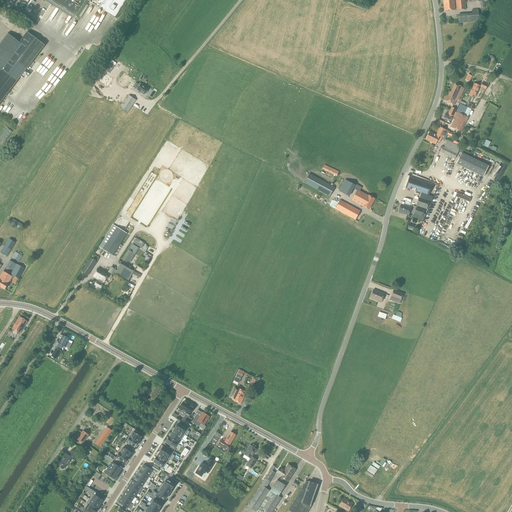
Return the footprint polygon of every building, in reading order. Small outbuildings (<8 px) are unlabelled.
[(43,0),(72,18),(74,15),(77,17),(88,1),(114,17),(124,0),(43,0)] [(442,0),(444,11),(455,10),(453,0),(442,0)] [(455,0),(457,10),(466,9),(464,0),(455,0)] [(488,1),(487,0),(471,0),(471,2),(480,1),(481,8),(485,8),(484,2),(488,1)] [(458,23),(479,21),(478,9),(472,10),(472,13),(458,14),(458,23)] [(59,10),(53,22),(57,23),(62,12),(59,10)] [(15,25),(18,20),(7,12),(4,16),(15,25)] [(37,20),(36,22),(48,30),(49,27),(37,20)] [(33,31),(31,33),(44,44),(46,42),(33,31)] [(0,41),(0,102),(44,45),(26,32),(19,42),(7,33),(0,41)] [(38,74),(45,62),(41,60),(35,72),(38,74)] [(109,72),(115,64),(110,61),(104,69),(109,72)] [(122,77),(118,84),(125,89),(132,78),(126,73),(125,74),(122,72),(120,76),(122,77)] [(50,80),(53,82),(56,84),(61,77),(55,73),(50,80)] [(102,73),(97,80),(108,87),(112,80),(102,73)] [(138,89),(137,90),(139,91),(138,92),(140,93),(141,92),(144,94),(147,90),(139,84),(139,85),(137,83),(134,87),(136,89),(137,88),(138,89)] [(460,93),(463,89),(462,88),(462,87),(460,86),(455,84),(450,92),(448,91),(444,100),(454,105),(456,100),(459,93),(460,93)] [(474,97),(480,86),(474,84),(469,95),(474,97)] [(128,113),(136,100),(129,95),(120,108),(128,113)] [(455,112),(452,119),(454,120),(451,126),(461,131),(468,118),(467,118),(471,109),(460,104),(456,112),(455,112)] [(451,121),(452,119),(455,112),(458,107),(453,105),(452,108),(451,107),(446,118),(451,121)] [(437,133),(436,135),(439,137),(442,138),(443,136),(446,137),(447,134),(449,132),(445,130),(440,127),(437,133)] [(7,132),(1,139),(4,142),(12,132),(8,128),(6,131),(7,132)] [(435,144),(439,137),(436,135),(429,132),(426,140),(435,144)] [(483,138),(480,144),(488,148),(491,142),(483,138)] [(455,159),(460,147),(447,141),(444,148),(442,147),(440,152),(455,159)] [(465,145),(463,148),(468,151),(470,148),(472,144),(467,141),(465,145)] [(467,150),(462,160),(484,172),(489,161),(467,150)] [(336,176),(338,172),(324,165),(322,169),(336,176)] [(324,182),(310,174),(305,184),(329,197),(334,187),(330,185),(331,183),(325,180),(324,182)] [(428,195),(432,185),(409,178),(406,188),(428,195)] [(355,185),(344,180),(339,191),(349,197),(353,188),(357,191),(352,200),(363,206),(368,209),(374,199),(368,196),(359,192),(361,188),(355,184),(355,185)] [(470,199),(455,192),(454,195),(469,202),(470,199)] [(428,210),(431,202),(419,198),(416,206),(428,210)] [(355,220),(360,211),(340,200),(335,209),(355,220)] [(124,202),(118,215),(123,217),(128,203),(124,202)] [(408,215),(410,208),(401,205),(398,212),(408,215)] [(425,216),(422,215),(424,211),(416,208),(413,217),(421,220),(420,221),(423,222),(425,216)] [(478,239),(485,239),(485,215),(482,215),(472,242),(472,243),(475,244),(481,244),(474,242),(474,238),(478,239)] [(19,229),(21,225),(13,220),(10,223),(19,229)] [(112,255),(126,233),(113,225),(99,247),(112,255)] [(6,255),(14,243),(9,239),(1,251),(6,255)] [(135,241),(134,243),(141,248),(143,246),(144,243),(137,239),(136,241),(135,241)] [(132,258),(139,248),(133,244),(125,257),(129,259),(130,257),(132,258)] [(19,261),(22,256),(15,252),(12,258),(19,261)] [(90,258),(81,271),(88,275),(96,262),(90,258)] [(133,271),(120,264),(114,274),(127,281),(132,274),(133,271)] [(18,278),(23,268),(17,265),(11,275),(18,278)] [(109,274),(98,267),(92,277),(98,280),(97,282),(95,281),(93,286),(100,289),(103,285),(102,284),(103,283),(104,283),(109,274)] [(7,284),(11,277),(3,272),(0,277),(0,286),(4,290),(8,284),(7,284)] [(381,302),(384,294),(373,290),(370,298),(381,302)] [(400,300),(403,293),(394,290),(391,297),(400,300)] [(20,333),(27,322),(20,317),(12,328),(15,330),(13,332),(16,334),(17,332),(20,333)] [(65,347),(69,340),(63,336),(59,343),(65,347)] [(56,359),(60,351),(56,348),(51,356),(56,359)] [(66,368),(68,365),(61,360),(58,363),(66,368)] [(239,370),(236,377),(240,380),(244,372),(239,370)] [(253,390),(258,381),(253,379),(248,388),(253,390)] [(154,398),(159,389),(152,385),(147,394),(154,398)] [(240,403),(246,393),(239,389),(238,390),(234,387),(229,397),(234,399),(233,400),(240,403)] [(186,419),(183,423),(187,426),(192,419),(188,417),(190,415),(189,415),(193,408),(183,402),(179,409),(187,414),(184,417),(186,419)] [(209,417),(203,413),(200,417),(197,415),(192,422),(199,427),(201,423),(204,425),(209,417)] [(90,421),(86,430),(92,433),(96,423),(90,421)] [(183,428),(178,424),(175,429),(183,434),(186,430),(189,431),(191,428),(185,425),(183,428)] [(107,427),(95,444),(100,447),(112,431),(107,427)] [(137,435),(139,432),(133,428),(128,436),(138,443),(141,437),(137,435)] [(183,434),(175,429),(172,433),(180,439),(183,434)] [(81,433),(80,432),(78,431),(74,437),(77,439),(77,440),(83,444),(88,435),(82,431),(81,433)] [(226,449),(235,435),(230,432),(224,442),(221,440),(218,444),(226,449)] [(172,433),(169,438),(177,443),(180,439),(172,433)] [(138,443),(128,436),(123,444),(130,449),(132,446),(135,448),(138,443)] [(177,443),(169,438),(166,443),(172,446),(170,449),(176,453),(178,450),(174,448),(177,443)] [(130,449),(123,444),(117,451),(120,453),(128,458),(131,453),(128,451),(130,449)] [(250,469),(256,460),(251,457),(256,450),(249,445),(243,455),(250,459),(245,465),(250,469)] [(163,448),(160,452),(168,458),(171,453),(174,455),(176,453),(170,449),(168,451),(163,448)] [(74,460),(77,455),(72,451),(68,456),(66,454),(59,464),(61,465),(60,467),(60,468),(62,469),(63,469),(64,467),(66,468),(72,459),(74,460)] [(168,458),(160,452),(157,457),(165,462),(168,458)] [(128,458),(120,453),(114,461),(120,464),(122,462),(124,463),(128,458)] [(165,462),(157,457),(154,462),(159,465),(157,467),(163,471),(164,469),(162,467),(165,462)] [(382,457),(378,465),(385,468),(389,460),(382,457)] [(109,468),(118,474),(118,473),(119,474),(121,471),(120,470),(121,469),(115,465),(117,462),(112,459),(110,462),(112,463),(109,468)] [(203,463),(196,474),(202,478),(205,473),(208,475),(213,466),(209,463),(207,465),(203,463)] [(151,470),(143,465),(140,471),(149,477),(153,471),(151,470)] [(288,481),(296,469),(288,465),(285,470),(281,467),(277,473),(281,476),(288,481)] [(377,470),(370,466),(366,473),(372,477),(377,470)] [(109,468),(108,468),(104,473),(103,472),(101,475),(107,478),(108,476),(114,479),(115,478),(116,478),(118,475),(117,475),(118,474),(109,468)] [(267,497),(256,511),(261,511),(262,510),(265,511),(271,511),(281,498),(278,497),(285,486),(277,481),(270,491),(265,488),(275,473),(270,470),(260,485),(260,486),(247,506),(255,511),(266,496),(267,497)] [(149,477),(140,471),(136,476),(146,482),(149,477)] [(163,478),(166,480),(163,485),(171,490),(174,485),(169,482),(171,479),(165,475),(163,478)] [(146,482),(136,476),(133,481),(142,487),(146,482)] [(141,487),(132,481),(129,486),(138,492),(141,487)] [(310,482),(309,481),(307,481),(301,490),(289,510),(287,511),(305,511),(309,506),(310,507),(315,492),(316,488),(317,488),(318,486),(317,485),(317,484),(316,484),(316,483),(314,483),(312,482),(310,481),(310,482)] [(163,485),(160,489),(168,495),(171,490),(163,485)] [(138,492),(129,486),(125,491),(135,497),(138,492)] [(154,492),(152,495),(158,498),(160,496),(165,499),(168,495),(160,489),(157,494),(154,492)] [(135,497),(125,491),(122,496),(131,503),(135,497)] [(102,500),(92,494),(89,499),(99,505),(102,500)] [(154,499),(151,504),(159,509),(162,504),(157,501),(158,498),(152,495),(151,497),(154,499)] [(131,503),(122,496),(118,502),(128,508),(131,503)] [(87,503),(96,510),(99,505),(89,499),(86,503),(87,503)] [(347,511),(352,504),(343,499),(338,506),(347,511)] [(96,510),(87,503),(84,508),(85,509),(90,511),(95,511),(97,510),(96,510)]
